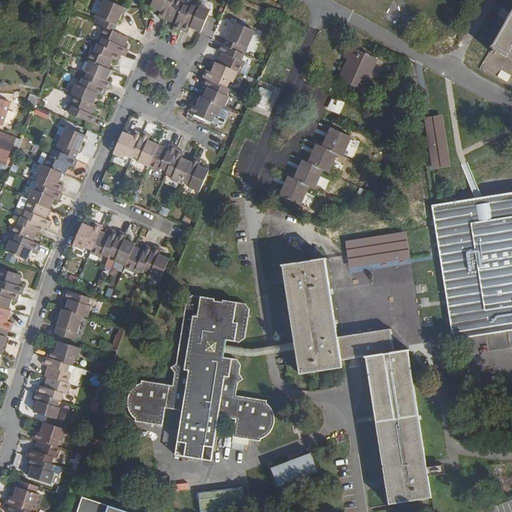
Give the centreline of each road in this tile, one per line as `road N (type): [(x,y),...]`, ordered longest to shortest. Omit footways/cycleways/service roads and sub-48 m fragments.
road 1 (residential): [(87,192),(50,277),(5,423)]
road 2 (residential): [(162,114),(185,60),(152,46),(128,99)]
